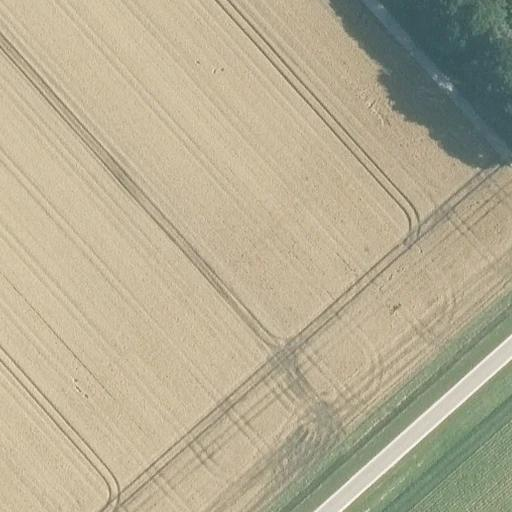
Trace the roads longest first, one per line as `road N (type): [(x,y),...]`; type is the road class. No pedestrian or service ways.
road 1 (unclassified): [(325,511),(511,344)]
road 2 (track): [(373,0),(511,156)]
